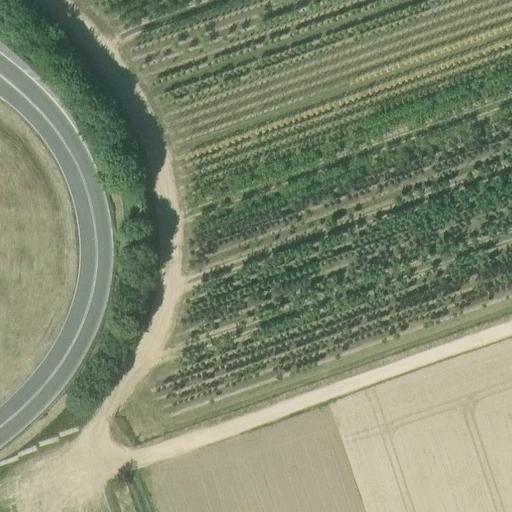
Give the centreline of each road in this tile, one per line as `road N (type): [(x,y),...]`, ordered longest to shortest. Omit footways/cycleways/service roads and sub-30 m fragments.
road 1 (track): [(511,330),(105,473)]
road 2 (motorway): [(0,426),(40,391),(69,347),(88,296),(94,245),(74,163)]
road 3 (motorway): [(74,163),(57,122),(0,65)]
